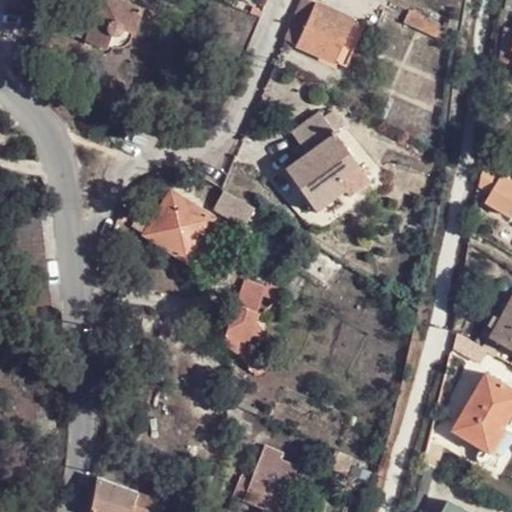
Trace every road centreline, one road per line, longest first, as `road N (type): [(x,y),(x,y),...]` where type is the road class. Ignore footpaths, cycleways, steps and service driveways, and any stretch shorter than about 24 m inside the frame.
road 1 (residential): [(78,278),(129,170),(219,144),(276,0)]
road 2 (residential): [(72,511),(78,278)]
road 3 (residential): [(78,278),(53,150),(0,81)]
